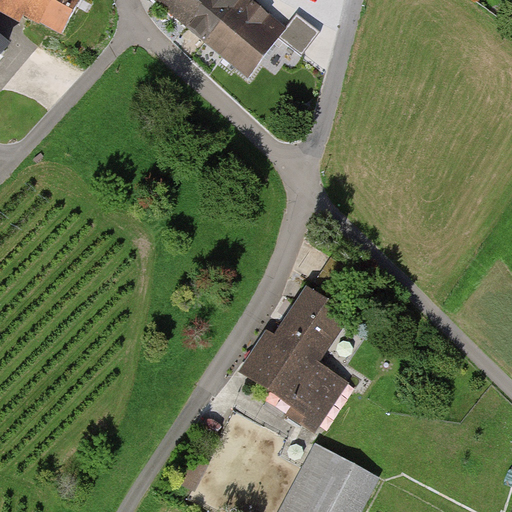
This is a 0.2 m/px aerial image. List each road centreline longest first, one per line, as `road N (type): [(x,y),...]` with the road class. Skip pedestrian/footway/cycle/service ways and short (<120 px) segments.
road 1 (residential): [(511,385),(307,183)]
road 2 (residential): [(307,183),(136,24),(127,0)]
road 3 (residential): [(205,389),(273,280),(307,183)]
road 4 (track): [(136,24),(0,175)]
road 5 (residential): [(307,183),(356,0)]
road 6 (track): [(124,511),(205,389)]
